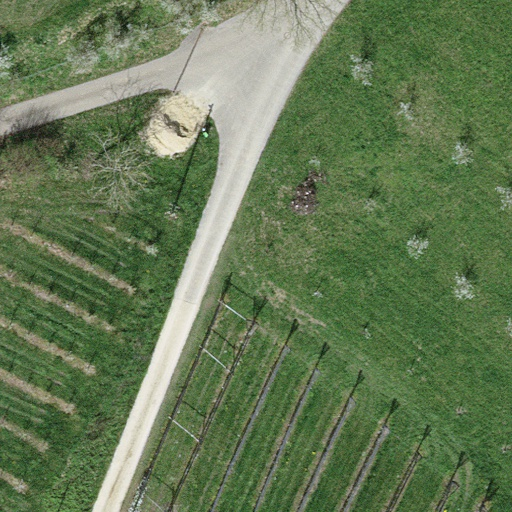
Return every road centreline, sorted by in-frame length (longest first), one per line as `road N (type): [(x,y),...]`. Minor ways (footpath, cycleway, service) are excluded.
road 1 (track): [(269,53),(115,511)]
road 2 (residential): [(0,116),(269,53),(313,0)]
